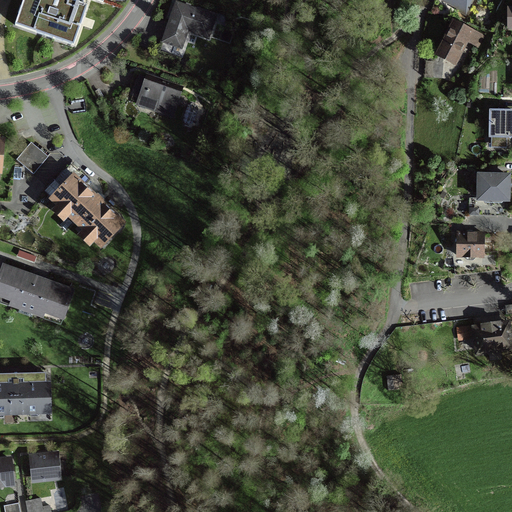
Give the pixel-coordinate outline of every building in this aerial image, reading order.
[(70,0),(23,0),(15,25),(74,45),(87,6),(83,4),(70,0)] [(474,0),(439,0),(466,15),(474,0)] [(209,39),(216,17),(177,4),(164,43),(183,50),(189,33),(209,39)] [(482,38),(456,24),(438,57),(457,67),(469,44),(477,48),(482,38)] [(175,120),(184,96),(149,83),(140,107),(175,120)] [(511,109),(489,110),(490,147),(504,147),(504,137),(511,136),(511,109)] [(33,174),(47,157),(30,143),(16,161),(33,174)] [(508,200),(508,174),(478,174),(477,199),(508,200)] [(130,227),(79,176),(54,201),(105,251),(130,227)] [(487,237),(462,237),(462,257),(487,257),(487,237)] [(73,289),(2,264),(0,270),(0,295),(10,299),(9,303),(42,315),(44,310),(63,317),(73,289)] [(511,348),(511,323),(511,321),(475,327),(480,354),(511,348)] [(471,336),(471,328),(459,329),(459,337),(471,336)] [(401,375),(388,376),(389,390),(403,389),(401,375)] [(49,376),(0,377),(0,386),(50,385),(49,376)] [(50,385),(0,386),(0,417),(55,416),(54,385),(50,385)] [(63,482),(60,455),(33,458),(36,485),(63,482)] [(0,490),(16,489),(13,460),(0,461),(0,490)]
